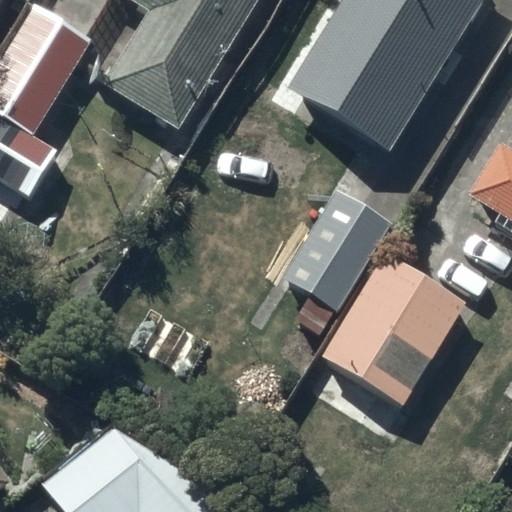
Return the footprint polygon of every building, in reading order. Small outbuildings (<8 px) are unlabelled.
[(266,0),(128,0),(154,15),(106,94),(183,140),(266,0)] [(488,0),(352,0),(293,97),(394,157),(488,0)] [(93,46),(40,14),(0,77),(0,182),(33,204),(63,156),(35,139),(93,46)] [(511,150),(510,154),(505,150),(472,205),(504,224),(500,231),(511,238),(511,150)] [(322,345),(395,231),(342,197),(284,285),(311,302),(295,327),(322,345)] [(379,461),(469,312),(387,263),(308,393),(357,423),(346,441),(379,461)] [(472,444),(502,463),(511,448),(511,391),(508,389),(472,444)] [(220,511),(198,483),(116,433),(45,488),(63,511),(220,511)] [(0,497),(11,489),(0,474),(0,497)]
